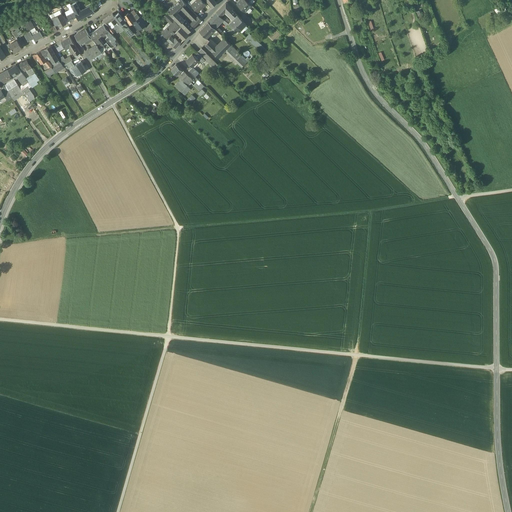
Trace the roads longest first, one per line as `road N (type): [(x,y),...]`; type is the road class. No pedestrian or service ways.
road 1 (tertiary): [(339,0),(366,82),(425,145),(495,260),(499,455),(509,511)]
road 2 (track): [(511,371),(0,320)]
road 3 (track): [(0,242),(313,219),(458,198)]
road 4 (track): [(111,102),(178,228),(167,336),(117,511)]
road 5 (secondary): [(0,221),(43,151),(165,65),(225,0)]
road 6 (track): [(311,511),(356,356)]
road 7 (track): [(374,213),(356,356)]
road 8 (residential): [(0,67),(95,16),(109,0)]
